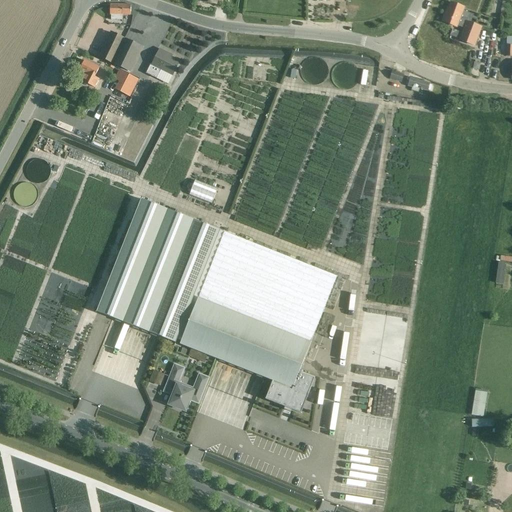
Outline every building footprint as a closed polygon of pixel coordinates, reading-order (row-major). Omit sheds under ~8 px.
[(446,11),(442,22),(456,27),(457,26),(464,28),(459,40),(474,46),(481,28),(470,24),(473,15),(468,13),(463,11),(464,8),(460,6),(451,3),(447,12),(446,11)] [(111,20),(118,20),(122,20),(122,15),(130,15),(130,5),(110,5),(110,15),(111,15),(111,20)] [(111,33),(99,57),(113,64),(124,39),(111,33)] [(130,72),(142,48),(124,39),(113,64),(130,72)] [(150,64),(146,73),(156,78),(161,70),(172,75),(179,61),(168,56),(169,54),(160,49),(152,65),(150,64)] [(89,84),(95,88),(99,79),(94,77),(99,68),(85,61),(80,71),(86,74),(82,81),(83,82),(84,84),(87,85),(89,84)] [(392,71),(390,77),(402,81),(404,75),(392,71)] [(125,74),(118,90),(130,96),(138,80),(125,74)] [(430,84),(408,77),(406,85),(408,85),(407,86),(412,87),(411,90),(417,92),(418,88),(428,91),(428,90),(430,90),(432,86),(429,85),(430,84)] [(195,181),(189,195),(211,204),(217,190),(195,181)] [(180,345),(180,344),(273,381),(266,400),(285,407),(284,410),(291,413),(292,410),(301,413),(315,378),(299,372),(303,363),(337,277),(224,232),(141,199),(96,312),(180,345)] [(498,263),(496,283),(503,284),(505,263),(498,263)] [(166,388),(174,391),(169,405),(185,412),(190,400),(198,404),(208,378),(199,375),(193,391),(177,385),(184,369),(175,365),(166,388)] [(152,370),(148,382),(160,386),(164,374),(152,370)] [(350,457),(345,493),(372,497),(374,483),(365,482),(367,472),(375,473),(376,468),(363,466),(364,462),(359,461),(359,464),(353,464),(354,457),(350,457)]
